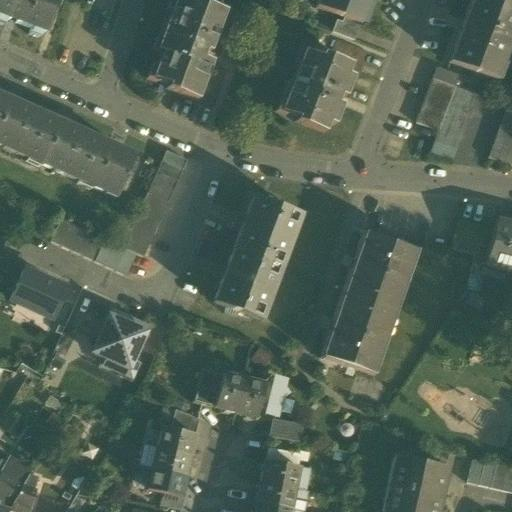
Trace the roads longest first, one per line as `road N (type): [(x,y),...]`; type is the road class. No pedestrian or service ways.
road 1 (residential): [(219,152),(158,306),(22,245)]
road 2 (residential): [(355,176),(357,197),(298,371)]
road 3 (residential): [(423,0),(355,176)]
road 4 (residential): [(355,176),(511,191)]
road 5 (residential): [(219,152),(355,176)]
road 6 (residential): [(100,105),(219,152)]
